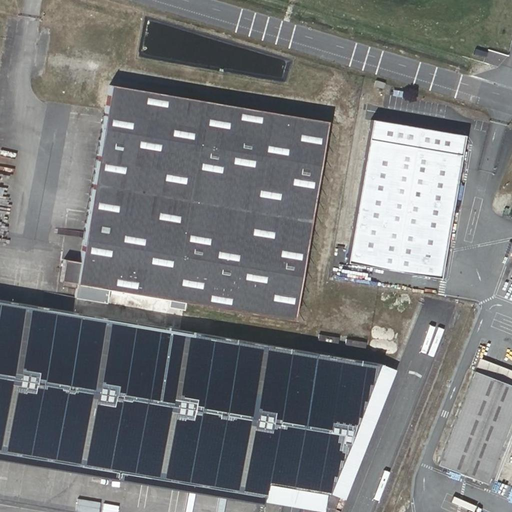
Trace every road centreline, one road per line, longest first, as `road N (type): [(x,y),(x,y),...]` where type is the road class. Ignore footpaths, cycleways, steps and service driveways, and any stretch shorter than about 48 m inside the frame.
road 1 (residential): [(181,0),(511,98)]
road 2 (unknown): [(0,230),(39,0)]
